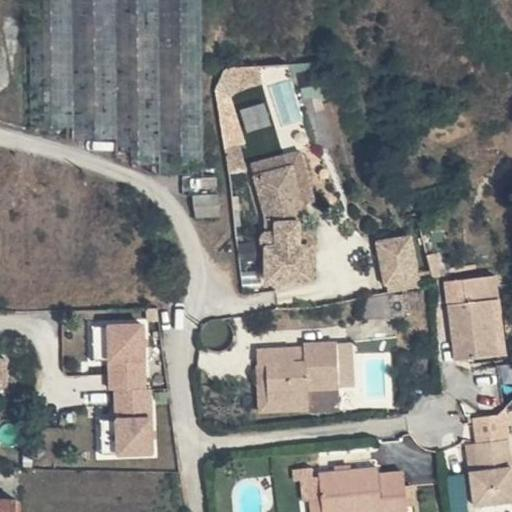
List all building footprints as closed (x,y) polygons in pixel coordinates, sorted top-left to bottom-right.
[(224,68),(194,72),(197,86),(227,83),(224,68)] [(285,124),(306,117),(293,78),(272,84),(285,124)] [(224,148),(208,152),(213,180),(229,177),(224,148)] [(233,170),(237,179),(272,165),(286,201),(298,196),(280,151),(233,170)] [(303,279),(301,246),(292,247),(291,236),(289,210),(286,201),(272,165),(237,179),(253,220),(255,239),(251,239),(249,241),(249,245),(249,248),(255,249),(256,261),(259,282),(303,279)] [(384,276),(387,275),(389,284),(414,277),(411,268),(400,234),(374,241),(384,276)] [(504,287),(502,264),(467,267),(469,289),(450,291),(454,350),(499,345),(494,288),(504,287)] [(504,287),(494,288),(499,345),(508,344),(504,287)] [(150,321),(115,322),(116,357),(117,386),(122,386),(122,416),(123,450),(157,449),(156,385),(151,386),(150,321)] [(115,322),(99,322),(100,357),(116,357),(115,322)] [(336,386),(331,340),(301,342),(302,346),(303,359),(293,360),(292,347),(253,351),(254,369),(264,368),(267,401),(304,397),(304,389),(336,386)] [(303,359),(302,346),(292,347),(293,360),(303,359)] [(497,356),(466,360),(472,413),(474,413),(494,411),(502,398),(497,356)] [(257,413),(268,412),(267,401),(264,368),(254,369),(257,413)] [(338,408),(336,386),(304,389),(304,397),(305,407),(306,411),(338,408)] [(474,413),(477,438),(508,435),(504,394),(502,398),(494,411),(474,413)] [(267,401),(268,412),(305,407),(304,397),(267,401)] [(122,416),(106,416),(107,450),(123,450),(122,416)] [(477,438),(474,438),(477,463),(467,465),(470,498),(511,493),(511,478),(508,435),(477,438)] [(469,439),(464,441),(467,465),(477,463),(474,438),(469,439)] [(376,474),(374,466),(316,473),(320,511),(367,511),(380,511),(379,511),(406,511),(402,472),(376,474)] [(304,474),(308,511),(320,511),(316,473),(304,474)]
